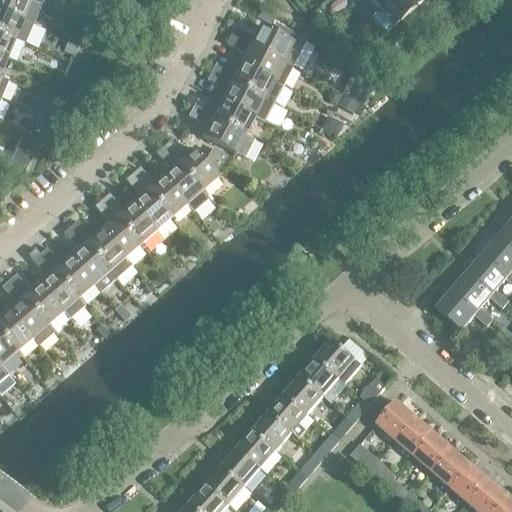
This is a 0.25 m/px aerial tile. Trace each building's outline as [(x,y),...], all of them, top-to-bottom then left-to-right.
[(42,6),(26,0),(0,0),(0,11),(33,26),(42,6)] [(368,0),(379,11),(391,0),(360,0),(358,2),(359,3),(361,0),(368,0)] [(391,0),(379,11),(393,27),(422,2),(420,0),(391,0)] [(33,26),(0,11),(0,34),(17,41),(26,45),(33,26)] [(230,37),(293,69),(307,42),(276,26),(271,35),(258,28),(253,38),(235,29),(230,37)] [(17,41),(0,34),(0,55),(9,60),(17,41)] [(293,69),(230,37),(226,45),(245,55),(240,64),(284,87),(293,69)] [(9,60),(0,55),(0,77),(1,78),(9,60)] [(284,87),(240,64),(235,74),(216,65),(211,73),(274,105),(284,87)] [(274,105),(211,73),(207,81),(225,90),(220,100),(255,118),(255,119),(265,124),(274,105)] [(1,78),(0,77),(0,99),(1,100),(9,83),(1,79),(1,78)] [(344,96),(338,106),(357,117),(362,107),(344,96)] [(246,136),(255,119),(255,118),(220,100),(215,110),(197,100),(193,108),(246,137),(246,136)] [(201,137),(236,155),(245,160),(255,141),(246,136),(246,137),(193,108),(188,117),(207,127),(201,137)] [(10,161),(24,168),(39,137),(24,131),(10,161)] [(163,148),(202,194),(219,180),(193,151),(184,159),(170,142),(163,148)] [(202,194),(163,148),(155,156),(169,172),(162,178),(187,207),(202,194)] [(210,154),(224,165),(230,157),(213,149),(210,154)] [(224,165),(210,154),(206,159),(219,173),(224,165)] [(187,207),(162,178),(153,186),(139,170),(132,176),(172,221),(187,207)] [(172,221),(132,176),(125,183),(138,198),(131,205),(156,234),(172,221)] [(156,234),(131,205),(122,213),(108,197),(101,203),(141,248),(156,234)] [(141,248),(101,203),(94,209),(108,225),(100,232),(125,261),(141,248)] [(125,261),(100,232),(91,239),(77,224),(71,229),(116,281),(131,268),(125,261)] [(511,225),(501,239),(511,247),(511,225)] [(116,281),(71,229),(64,236),(77,251),(69,258),(94,287),(94,288),(100,295),(116,281)] [(511,247),(501,239),(485,257),(511,279),(511,247)] [(39,256),(78,301),(94,288),(94,287),(69,258),(60,266),(46,250),(39,256)] [(78,301),(39,256),(34,251),(29,256),(29,259),(45,278),(38,285),(63,315),(69,322),(85,309),(78,301)] [(511,286),(511,279),(485,257),(470,275),(507,307),(510,304),(498,293),(507,283),(511,286)] [(494,322),(482,312),(492,301),(503,311),(507,307),(470,275),(454,293),(491,325),(494,322)] [(48,328),(63,315),(38,285),(29,292),(16,277),(9,283),(48,328)] [(48,328),(9,283),(1,290),(15,306),(7,312),(32,341),(39,348),(54,335),(48,328)] [(487,329),(491,325),(454,293),(438,312),(463,333),(476,319),(487,329)] [(32,341),(7,312),(0,318),(0,335),(17,354),(32,341)] [(17,354),(0,335),(0,365),(2,368),(17,354)] [(316,362),(340,382),(345,387),(361,368),(332,343),(316,362)] [(301,380),(324,400),(340,382),(316,362),(313,359),(305,368),(308,371),(301,380)] [(2,368),(0,365),(0,383),(9,376),(1,368),(2,368)] [(324,400),(301,380),(285,398),(308,418),(324,400)] [(362,401),(370,408),(387,389),(377,380),(371,387),(368,388),(366,390),(364,392),(363,395),(361,398),(363,400),(362,401)] [(308,418),(285,398),(270,416),(293,436),(299,441),(306,432),(300,427),(308,418)] [(370,408),(362,401),(347,419),(355,426),(370,408)] [(397,443),(417,420),(398,404),(378,427),(397,443)] [(293,436),(270,416),(254,434),(277,454),(293,436)] [(355,426),(347,419),(331,437),(339,444),(355,426)] [(415,458),(435,436),(417,420),(397,443),(415,458)] [(277,454),(254,434),(238,452),(261,472),(277,454)] [(433,474),(453,451),(435,436),(415,458),(433,474)] [(339,444),(331,437),(315,455),(323,462),(339,444)] [(350,458),(369,474),(380,462),(360,446),(350,458)] [(451,490),(471,467),(453,451),(433,474),(451,490)] [(261,472),(238,452),(222,470),(246,491),(261,472)] [(323,462),(315,455),(299,473),(307,480),(323,462)] [(369,474),(387,490),(395,482),(399,477),(388,467),(387,469),(380,462),(369,474)] [(469,506),(489,483),(471,467),(451,490),(469,506)] [(246,491),(222,470),(206,489),(230,509),(246,491)] [(307,480),(299,473),(283,492),(292,499),(307,480)] [(387,490),(405,506),(413,497),(395,482),(387,490)] [(476,511),(494,511),(507,498),(489,483),(469,506),(476,511)] [(226,511),(230,509),(206,489),(191,506),(197,511),(226,511)] [(279,511),(292,499),(283,492),(268,510),(270,511),(279,511)] [(405,506),(412,511),(429,511),(413,497),(405,506)] [(511,511),(511,503),(507,498),(494,511),(511,511)]
